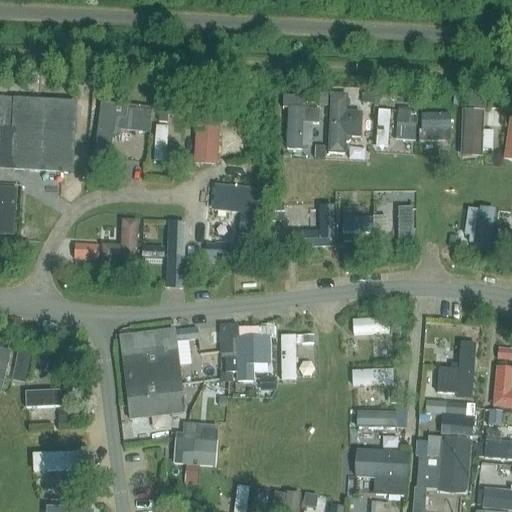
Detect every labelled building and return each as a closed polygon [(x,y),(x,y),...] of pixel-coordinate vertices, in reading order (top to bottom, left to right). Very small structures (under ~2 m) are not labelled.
[(28,76),(27,85),(36,86),(37,76),(28,76)] [(288,110),(286,151),(301,152),(301,148),(302,126),(302,125),(318,126),(319,112),(308,111),(308,107),(303,107),(303,95),(293,95),(293,99),(283,98),(282,110),(288,110)] [(328,96),(320,95),(320,107),(327,108),(328,96)] [(375,96),(363,96),(362,104),(374,105),(375,96)] [(485,97),(469,96),(468,114),(484,115),(485,97)] [(491,110),(504,111),(505,97),(492,96),(491,110)] [(331,97),(328,155),(344,156),(345,144),(347,145),(351,142),(351,139),(360,140),(361,115),(346,114),(347,97),(331,97)] [(349,97),(348,111),(358,111),(359,97),(349,97)] [(0,171),(72,176),(77,104),(0,99),(0,171)] [(100,105),(93,164),(109,166),(112,138),(119,138),(120,131),(148,135),(151,111),(100,105)] [(398,110),(397,124),(410,125),(411,111),(398,110)] [(391,148),(392,111),(379,111),(379,148),(391,148)] [(216,166),(220,114),(197,113),(194,165),(216,166)] [(167,116),(159,115),(159,123),(167,124),(167,116)] [(449,116),(421,116),(421,132),(449,132),(449,116)] [(155,162),(169,162),(170,127),(156,126),(155,162)] [(495,156),(496,132),(486,132),(486,156),(495,156)] [(259,191),(215,187),(213,212),(257,216),(259,191)] [(0,236),(13,238),(16,190),(3,190),(0,189),(0,236)] [(269,223),(283,223),(283,207),(269,208),(269,223)] [(294,250),(334,249),(333,208),(319,208),(320,234),(293,234),(294,250)] [(396,208),(395,244),(416,245),(416,209),(396,208)] [(492,255),(497,212),(480,210),(475,253),(492,255)] [(345,218),(345,236),(374,235),(374,217),(345,218)] [(136,265),(137,223),(122,223),(121,247),(102,247),(101,263),(136,265)] [(182,291),(184,224),(168,224),(166,290),(182,291)] [(375,234),(376,247),(384,247),(384,234),(375,234)] [(449,248),(459,250),(460,239),(450,238),(449,248)] [(343,240),(343,248),(352,248),(352,240),(343,240)] [(227,245),(214,245),(214,247),(205,247),(205,264),(227,265),(227,245)] [(75,246),(74,260),(98,262),(98,248),(75,246)] [(508,250),(496,248),(494,257),(506,259),(508,250)] [(142,249),(142,259),(164,260),(164,250),(142,249)] [(389,334),(402,334),(401,319),(388,320),(389,334)] [(236,359),(225,360),(225,374),(231,374),(236,374),(236,384),(254,383),(253,366),(271,366),(270,340),(275,340),(275,329),(237,330),(237,326),(232,326),(232,327),(233,341),(236,340),(236,359)] [(233,341),(232,327),(219,327),(220,355),(233,355),(233,341)] [(174,330),(120,337),(123,361),(129,402),(131,423),(132,423),(134,439),(165,435),(163,419),(185,416),(185,415),(188,415),(205,382),(181,385),(177,354),(175,330),(174,330)] [(313,346),(313,338),(302,338),(302,346),(313,346)] [(511,351),(498,350),(497,361),(510,362),(511,351)] [(15,371),(26,373),(30,355),(18,352),(15,371)] [(36,367),(51,368),(52,356),(37,355),(36,367)] [(511,370),(497,369),(493,409),(511,410),(511,394),(510,395),(511,373),(511,370)] [(354,371),(354,387),(397,385),(396,370),(354,371)] [(437,395),(457,397),(459,373),(439,372),(437,395)] [(67,409),(67,392),(28,393),(28,409),(67,409)] [(390,405),(401,404),(400,394),(390,394),(390,405)] [(218,399),(218,407),(226,407),(226,399),(218,399)] [(426,416),(445,417),(446,405),(427,404),(426,416)] [(466,406),(446,405),(445,417),(465,419),(466,406)] [(59,412),(60,424),(73,423),(72,411),(59,412)] [(488,427),(500,429),(501,414),(490,413),(488,427)] [(473,422),(443,419),(442,437),(472,439),(473,422)] [(175,435),(173,467),(186,467),(197,468),(215,469),(218,428),(183,426),(183,436),(175,435)] [(501,434),(487,433),(486,442),(500,444),(501,434)] [(437,492),(441,440),(427,439),(427,444),(418,443),(416,443),(415,459),(417,459),(418,459),(416,490),(415,490),(414,490),(411,511),(424,511),(426,491),(437,492)] [(475,445),(474,459),(483,459),(484,446),(475,445)] [(80,454),(36,456),(37,473),(81,472),(80,454)] [(196,486),(197,468),(186,467),(185,485),(196,486)] [(373,497),(404,499),(405,482),(374,481),(373,497)] [(76,495),(84,495),(84,482),(75,482),(76,495)] [(236,488),(235,511),(249,511),(250,488),(236,488)] [(483,511),(511,511),(511,491),(484,491),(483,511)] [(299,511),(300,495),(287,494),(286,511),(299,511)] [(305,496),(304,508),(316,509),(317,498),(305,496)] [(69,509),(88,510),(88,501),(69,501),(69,509)]
